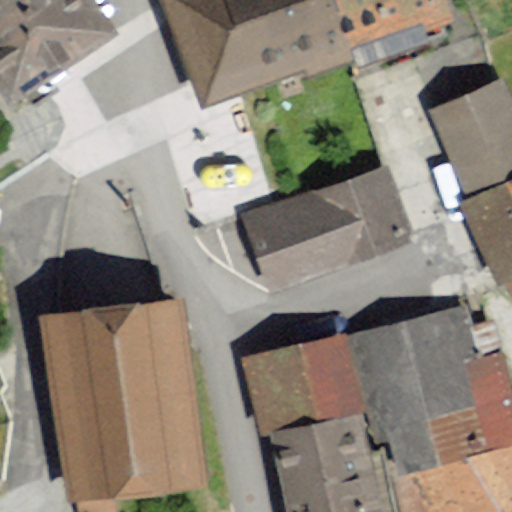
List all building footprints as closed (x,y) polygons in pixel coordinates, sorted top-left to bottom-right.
[(0,0),(0,90),(12,111),(119,34),(94,0),(0,0)] [(157,0),(202,112),(358,61),(337,0),(157,0)] [(337,0),(358,61),(358,68),(429,42),(426,32),(456,21),(447,0),(337,0)] [(511,101),(502,79),(429,110),(467,198),(511,179),(511,101)] [(254,213),(281,285),(404,238),(387,163),(254,213)] [(511,181),(459,204),(497,294),(511,287),(511,181)] [(49,318),(71,501),(199,486),(178,303),(49,318)] [(511,440),(474,303),(349,337),(389,481),(511,447),(511,440)] [(340,344),(251,364),(267,433),(356,413),(340,344)] [(278,439),(293,511),(380,511),(361,421),(278,439)]
